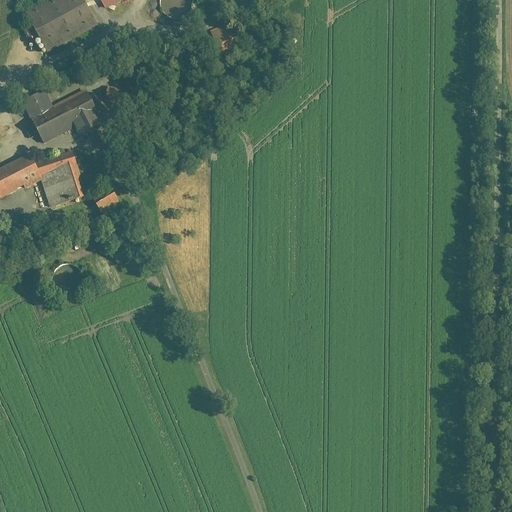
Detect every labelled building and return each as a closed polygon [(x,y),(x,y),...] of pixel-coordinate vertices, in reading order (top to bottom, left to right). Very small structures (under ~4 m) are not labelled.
[(85,0),(45,0),(28,9),(50,51),(99,26),(85,0)] [(240,50),(227,25),(207,35),(220,60),(240,50)] [(137,89),(108,86),(106,101),(135,104),(137,89)] [(45,88),(21,101),(44,145),(77,128),(81,137),(104,125),(86,88),(54,105),(45,88)] [(74,152),(38,162),(51,207),(88,196),(74,152)] [(30,154),(0,168),(0,195),(2,200),(43,179),(30,154)] [(125,210),(115,193),(97,204),(107,221),(125,210)]
